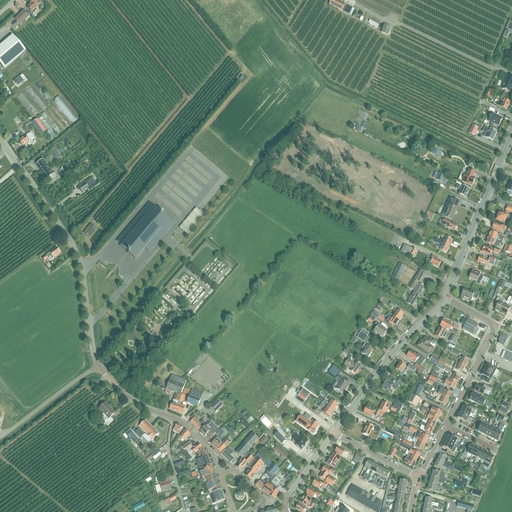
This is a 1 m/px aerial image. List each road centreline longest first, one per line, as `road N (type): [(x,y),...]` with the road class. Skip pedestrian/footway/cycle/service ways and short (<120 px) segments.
road 1 (tertiary): [(444,299),(511,133)]
road 2 (tertiary): [(333,432),(444,299)]
road 3 (residential): [(444,426),(493,332),(491,323),(444,299)]
road 4 (unclassified): [(77,254),(0,139)]
